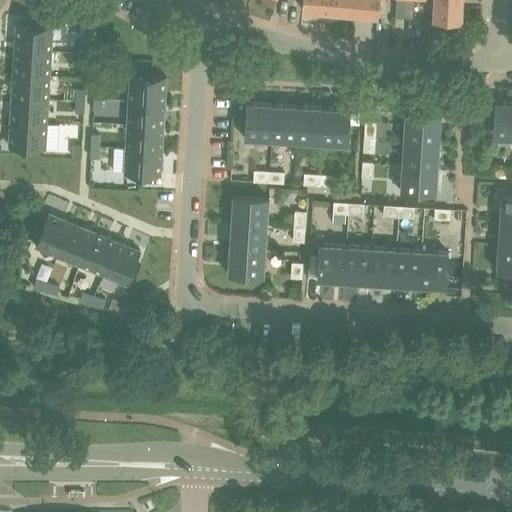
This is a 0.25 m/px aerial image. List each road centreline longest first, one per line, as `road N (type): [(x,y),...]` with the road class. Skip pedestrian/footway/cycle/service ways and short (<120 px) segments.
road 1 (residential): [(511,330),(213,313),(186,294),(199,20)]
road 2 (residential): [(511,487),(198,472)]
road 3 (residential): [(501,70),(358,72),(284,55),(199,20)]
road 4 (unclassified): [(198,472),(0,460)]
